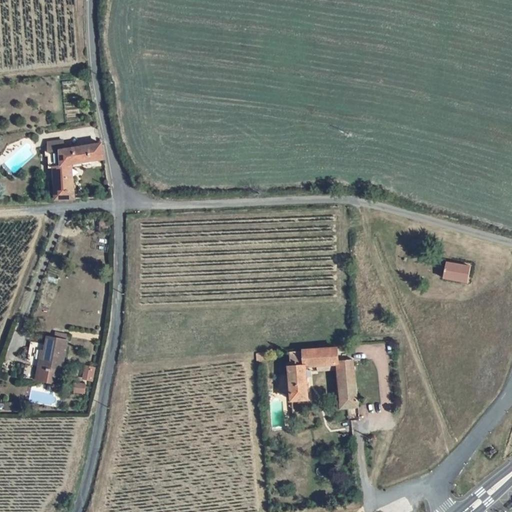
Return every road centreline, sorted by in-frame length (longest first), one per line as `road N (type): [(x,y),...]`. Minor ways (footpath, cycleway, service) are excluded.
road 1 (unclassified): [(120,202),(316,197),(511,244)]
road 2 (unclassified): [(120,202),(119,296),(78,511)]
road 3 (unclassified): [(92,0),(98,94),(120,202)]
road 4 (tertiary): [(445,511),(439,481),(511,387)]
